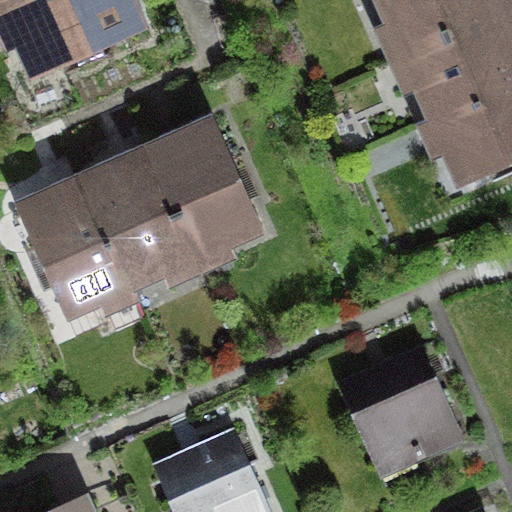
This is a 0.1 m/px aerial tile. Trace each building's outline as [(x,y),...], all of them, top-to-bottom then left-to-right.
[(149,33),(134,0),(46,0),(0,20),(0,51),(6,66),(24,58),(35,82),(149,33)] [(0,0),(0,20),(46,0),(0,0)] [(395,66),(511,15),(511,0),(380,0),(391,25),(380,30),(395,66)] [(511,15),(395,66),(409,96),(422,91),(436,123),(511,89),(511,15)] [(511,89),(436,123),(420,129),(436,166),(450,160),(462,188),(511,166),(511,89)] [(204,271),(267,243),(213,121),(151,149),(204,271)] [(139,299),(204,271),(151,149),(85,177),(139,299)] [(85,177),(21,205),(74,327),(139,299),(85,177)] [(421,356),(342,392),(384,485),(463,450),(421,356)] [(271,511),(235,434),(153,473),(171,511),(271,511)] [(95,511),(90,502),(68,511),(95,511)]
